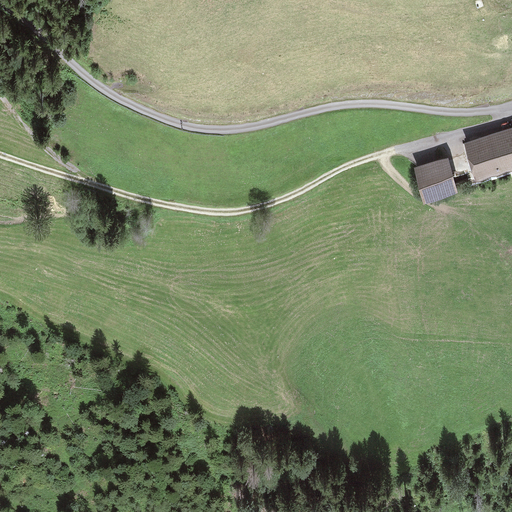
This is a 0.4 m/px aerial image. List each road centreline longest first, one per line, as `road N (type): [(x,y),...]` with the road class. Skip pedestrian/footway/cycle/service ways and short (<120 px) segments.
road 1 (track): [(1,0),(102,88),(190,126),(237,128),(366,103),(452,111),(511,106)]
road 2 (track): [(0,154),(156,202),(237,211),(395,150)]
road 3 (track): [(90,182),(43,145),(0,92)]
road 4 (track): [(511,111),(395,150)]
